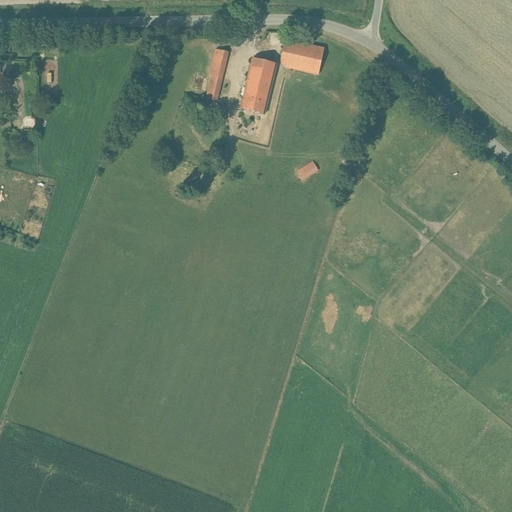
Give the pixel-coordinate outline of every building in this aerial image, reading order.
[(324,49),(286,40),(281,61),(286,68),(318,75),(324,49)] [(228,53),(216,50),(209,76),(211,76),(205,99),(216,101),(228,53)] [(277,65),(253,59),(240,110),(264,115),(277,65)] [(190,107),(184,103),(180,109),(186,113),(190,107)] [(318,171),(313,162),(297,172),(303,181),(318,171)]
